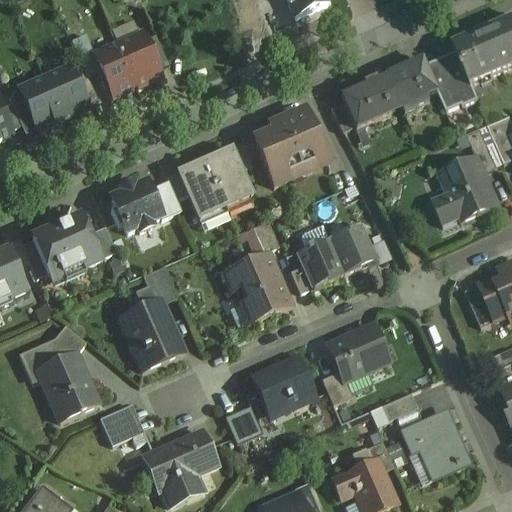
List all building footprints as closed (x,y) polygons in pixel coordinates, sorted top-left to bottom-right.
[(324,0),(283,0),(293,23),(328,8),(324,0)] [(511,24),(454,49),(452,50),(453,51),(456,59),(470,90),(469,90),(470,92),(472,91),(511,72),(511,24)] [(141,39),(116,50),(135,94),(160,82),(156,74),(144,46),(141,39)] [(167,69),(155,41),(144,46),(156,74),(167,69)] [(116,50),(94,60),(113,104),(135,94),(116,50)] [(456,59),(444,65),(443,63),(426,70),(426,72),(427,72),(437,96),(446,117),(461,110),(462,112),(478,105),(472,91),(470,92),(469,90),(470,90),(456,59)] [(424,65),(387,82),(401,115),(404,121),(430,109),(426,101),(437,96),(427,72),(426,72),(426,70),(424,65)] [(69,72),(43,83),(63,126),(88,114),(69,72)] [(374,84),(363,89),(364,91),(340,102),(343,109),(353,133),(355,135),(401,115),(387,82),(375,87),(374,84)] [(43,83),(18,94),(36,137),(63,126),(43,83)] [(353,133),(343,109),(330,115),(342,138),(353,133)] [(0,147),(13,142),(0,113),(0,148),(0,149),(0,147)] [(304,115),(268,131),(272,138),(253,146),(273,193),(328,169),(304,115)] [(511,128),(509,122),(487,131),(504,170),(511,165),(511,128)] [(496,173),(479,135),(466,141),(476,164),(477,163),(484,178),(496,173)] [(251,173),(241,151),(231,156),(240,178),(251,173)] [(240,178),(231,156),(204,167),(224,213),(248,202),(249,204),(251,203),(240,178)] [(476,164),(439,180),(448,199),(459,225),(460,227),(498,211),(484,178),(477,163),(476,164)] [(204,167),(177,179),(187,201),(198,226),(200,225),(200,224),(224,213),(204,167)] [(187,201),(177,179),(166,184),(168,187),(176,206),(187,201)] [(168,187),(148,196),(161,224),(160,224),(160,226),(181,217),(176,206),(168,187)] [(145,189),(110,205),(114,213),(110,215),(117,233),(122,231),(126,239),(137,234),(139,238),(151,233),(149,229),(160,224),(161,224),(148,196),(145,189)] [(448,199),(431,206),(442,232),(459,225),(448,199)] [(79,222),(64,229),(65,231),(31,246),(31,247),(46,280),(47,281),(55,277),(55,278),(57,277),(60,284),(99,267),(87,240),(79,222)] [(278,252),(267,227),(252,233),(263,258),(278,252)] [(320,231),(303,238),(301,241),(301,245),(305,254),(328,244),(321,230),(320,231)] [(361,230),(328,244),(343,279),(376,265),(361,230)] [(115,258),(104,233),(87,240),(99,265),(115,258)] [(305,254),(295,259),(300,272),(310,293),(343,279),(328,244),(305,254)] [(31,247),(21,251),(35,285),(46,280),(31,247)] [(7,254),(0,257),(0,302),(5,300),(9,308),(27,300),(7,254)] [(269,259),(222,280),(231,299),(238,295),(252,326),(244,330),(245,331),(292,311),(269,259)] [(511,284),(506,271),(499,274),(501,280),(479,290),(495,326),(509,320),(511,326),(511,284)] [(163,272),(142,282),(154,309),(161,306),(162,310),(176,303),(163,272)] [(310,293),(300,272),(289,276),(299,298),(310,293)] [(495,326),(479,290),(465,296),(481,333),(495,326)] [(154,309),(118,325),(141,377),(183,358),(162,310),(161,306),(154,309)] [(371,330),(326,350),(338,376),(342,385),(344,385),(349,397),(371,387),(366,375),(386,365),(371,330)] [(63,331),(53,345),(37,352),(46,373),(75,360),(84,348),(63,331)] [(46,373),(36,377),(58,427),(97,411),(75,360),(46,373)] [(297,363),(251,383),(266,416),(289,406),(291,413),(315,403),(297,363)] [(511,368),(496,376),(504,394),(502,395),(511,418),(511,427),(511,428),(511,431),(511,368)] [(342,385),(338,376),(321,384),(332,410),(351,402),(349,397),(344,385),(342,385)] [(410,398),(381,411),(387,426),(416,413),(410,398)] [(130,410),(99,424),(111,451),(143,438),(130,410)] [(249,412),(225,423),(236,449),(261,438),(249,412)] [(444,418),(403,437),(411,456),(419,452),(434,483),(467,468),(444,418)] [(201,437),(143,463),(158,496),(161,495),(168,511),(171,511),(202,498),(194,480),(216,470),(201,437)] [(381,447),(353,460),(358,473),(376,465),(382,477),(393,473),(381,447)] [(358,473),(331,485),(339,503),(354,496),(360,511),(391,511),(396,510),(382,477),(376,465),(358,473)] [(316,511),(306,489),(294,494),(296,500),(298,499),(303,511),(316,511)] [(60,511),(38,495),(25,511),(60,511)] [(296,500),(268,511),(273,511),(275,511),(303,511),(298,499),(296,500)]
